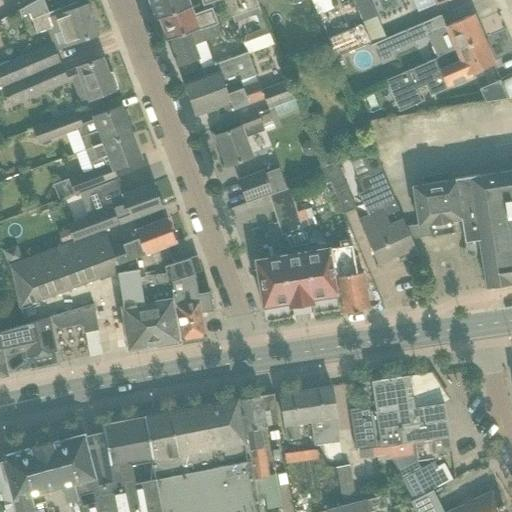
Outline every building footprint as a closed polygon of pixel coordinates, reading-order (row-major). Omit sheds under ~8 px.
[(43,0),(36,0),(18,10),(21,17),(29,14),(31,19),(33,24),(37,34),(47,31),(56,28),(65,32),(70,45),(98,35),(97,34),(86,4),(80,7),(78,2),(63,7),(48,13),(43,0)] [(148,0),(155,20),(159,19),(167,41),(189,33),(215,23),(215,22),(216,22),(210,6),(222,2),(228,18),(257,7),(254,0),(148,0)] [(327,0),(313,0),(318,12),(330,7),(327,0)] [(483,38),(473,14),(426,34),(427,37),(436,58),(483,38)] [(385,39),(375,17),(362,23),(362,25),(370,43),(370,45),(385,39)] [(189,33),(194,45),(220,35),(215,23),(189,33)] [(370,45),(378,62),(393,56),(391,52),(427,37),(426,34),(422,23),(385,39),(370,45)] [(362,25),(327,39),(329,43),(334,57),(370,43),(362,25)] [(189,33),(167,41),(176,67),(199,59),(194,45),(189,33)] [(329,43),(327,39),(324,33),(303,42),(307,52),(329,43)] [(482,72),(480,68),(493,62),(483,38),(436,58),(426,62),(426,63),(385,80),(391,94),(412,85),(415,90),(426,85),(430,96),(471,78),(470,77),(482,72)] [(55,51),(52,45),(0,66),(0,86),(1,89),(60,64),(55,51)] [(182,83),(188,99),(225,86),(225,85),(255,75),(247,52),(201,68),(203,75),(182,83)] [(83,65),(76,68),(77,69),(80,79),(88,98),(88,100),(98,96),(117,89),(111,73),(107,74),(102,58),(83,65)] [(60,64),(1,89),(10,108),(36,98),(69,83),(67,80),(64,73),(60,64)] [(507,91),(511,88),(511,72),(502,77),(507,91)] [(225,86),(188,99),(194,116),(215,108),(218,115),(264,98),(258,81),(227,92),(225,86)] [(294,97),(288,81),(265,89),(272,106),(294,97)] [(77,131),(84,150),(130,132),(121,106),(93,117),(94,121),(81,125),(77,114),(32,130),(38,146),(77,131)] [(263,131),(256,113),(239,119),(241,126),(214,136),(226,167),(253,156),(246,138),(263,131)] [(396,116),(373,119),(377,138),(399,135),(396,116)] [(130,132),(84,150),(89,164),(108,157),(113,169),(140,159),(130,132)] [(368,172),(357,177),(363,191),(367,189),(377,212),(358,220),(369,247),(377,265),(415,249),(411,239),(406,227),(380,167),(374,154),(362,159),(368,172)] [(334,189),(344,213),(356,208),(346,184),(335,161),(324,166),(334,189)] [(59,198),(95,185),(111,178),(107,167),(98,171),(97,168),(69,179),(70,181),(55,187),(59,198)] [(272,192),(263,170),(238,179),(247,203),(268,195),(267,194),(272,192)] [(418,225),(406,227),(411,239),(431,236),(453,233),(453,232),(462,230),(464,242),(480,239),(485,268),(483,269),(486,287),(486,288),(511,284),(511,283),(511,282),(511,170),(479,176),(478,174),(453,178),(453,179),(411,186),(418,225)] [(68,228),(73,240),(88,235),(89,236),(104,231),(103,229),(162,207),(153,183),(124,194),(117,176),(111,178),(95,185),(105,210),(67,224),(68,228)] [(294,201),(289,187),(272,194),(272,192),(267,194),(268,195),(272,208),(294,201)] [(298,213),(294,201),(272,208),(276,221),(298,213)] [(309,244),(303,226),(298,213),(276,221),(281,235),(289,232),(295,246),(309,244)] [(166,218),(135,230),(138,238),(121,244),(123,251),(113,255),(116,264),(149,251),(154,264),(172,257),(167,245),(175,242),(166,218)] [(68,228),(59,232),(63,244),(73,240),(68,228)] [(99,280),(117,274),(122,306),(120,307),(121,312),(123,312),(129,348),(180,340),(170,280),(189,275),(201,271),(197,256),(163,266),(164,273),(145,277),(144,267),(154,264),(149,251),(116,264),(113,255),(104,231),(89,236),(88,235),(73,240),(63,244),(8,264),(18,308),(23,306),(22,304),(36,299),(37,301),(38,300),(37,299),(52,294),(52,295),(53,295),(53,293),(67,288),(67,289),(68,289),(68,288),(82,282),(83,284),(84,283),(83,282),(97,277),(99,280)] [(337,295),(334,277),(328,248),(255,260),(262,308),(288,303),(288,308),(312,304),(312,300),(337,295)] [(334,277),(337,295),(340,314),(368,309),(362,273),(358,273),(354,248),(340,251),(344,275),(334,277)] [(192,289),(189,275),(170,280),(180,340),(205,336),(201,312),(212,310),(208,287),(192,289)] [(58,364),(55,351),(49,317),(0,331),(0,375),(6,375),(6,374),(30,369),(30,370),(58,364)] [(451,451),(443,402),(414,407),(408,375),(357,382),(368,407),(349,410),(355,451),(422,440),(425,455),(451,451)] [(305,390),(310,421),(314,446),(339,442),(331,387),(305,390)] [(297,423),(310,421),(305,390),(279,394),(284,425),(285,425),(288,441),(300,439),(297,423)] [(237,399),(244,443),(250,479),(256,479),(266,477),(259,428),(265,427),(264,426),(278,424),(276,413),(273,393),(237,399)] [(156,464),(151,465),(160,511),(261,511),(256,479),(250,479),(244,443),(237,399),(236,399),(146,418),(156,464)] [(160,511),(151,465),(156,464),(146,418),(143,419),(143,417),(141,418),(142,419),(104,427),(103,425),(102,426),(105,443),(87,447),(83,434),(61,440),(72,479),(81,511),(160,511)] [(277,430),(270,431),(271,439),(279,438),(277,430)] [(81,511),(61,440),(52,442),(30,448),(30,449),(6,455),(2,462),(0,462),(13,511),(81,511)] [(440,461),(427,471),(420,463),(409,472),(425,493),(450,474),(440,461)] [(386,511),(382,497),(357,503),(348,465),(333,468),(342,507),(345,506),(347,511),(386,511)] [(410,501),(415,511),(499,511),(499,510),(503,508),(502,504),(497,507),(491,493),(451,511),(442,511),(432,490),(410,501)]
